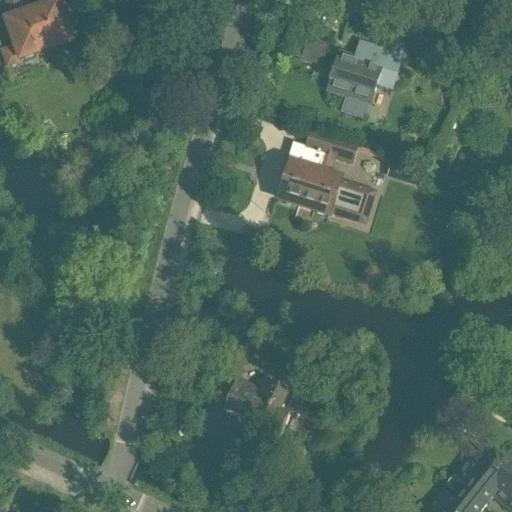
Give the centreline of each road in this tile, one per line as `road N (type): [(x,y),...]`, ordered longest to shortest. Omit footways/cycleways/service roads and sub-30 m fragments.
road 1 (residential): [(114,492),(244,0)]
road 2 (tertiary): [(114,492),(0,440)]
